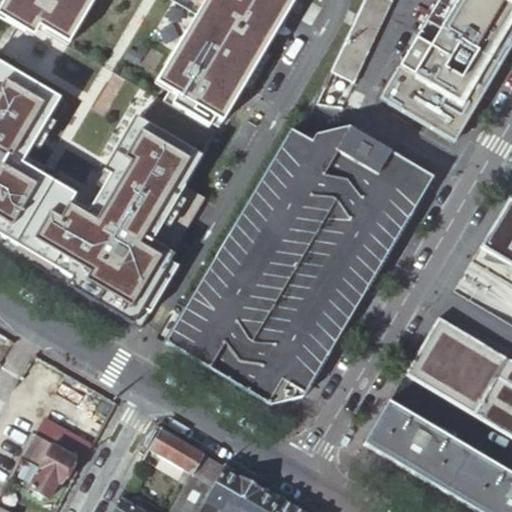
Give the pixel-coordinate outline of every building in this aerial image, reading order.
[(0,0),(0,2),(65,41),(89,0),(196,0),(153,72),(223,113),(290,0),(0,0)] [(391,2),(387,0),(364,0),(322,89),(345,100),(391,2)] [(511,0),(438,0),(379,99),(454,144),(488,85),(491,80),(498,69),(511,44),(511,0)] [(168,257),(143,242),(199,150),(134,111),(78,204),(17,167),(60,94),(0,57),(0,235),(134,315),(168,257)] [(511,211),(485,268),(511,279),(511,211)] [(511,358),(505,356),(440,315),(405,376),(511,440),(511,358)] [(511,511),(511,477),(388,404),(363,445),(403,469),(474,511),(511,511)] [(168,511),(198,511),(209,494),(215,483),(224,468),(159,431),(148,451),(184,472),(179,481),(185,485),(168,511)] [(61,484),(75,457),(37,433),(29,447),(45,458),(28,488),(48,499),(57,482),(61,484)] [(234,511),(250,484),(224,468),(215,483),(209,494),(198,511),(234,511)] [(250,484),(234,511),(270,511),(277,499),(250,484)] [(142,511),(122,499),(115,511),(142,511)] [(298,511),(277,499),(270,511),(298,511)]
